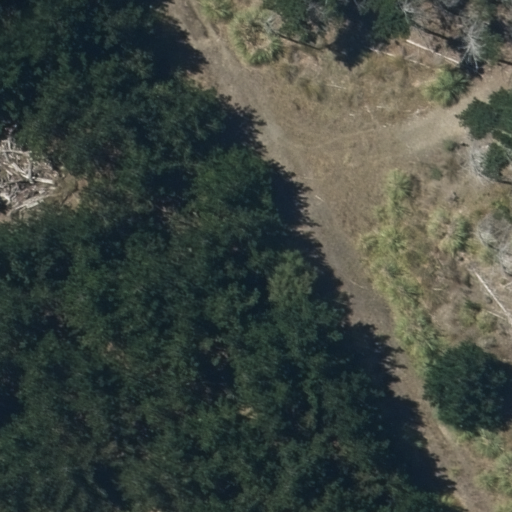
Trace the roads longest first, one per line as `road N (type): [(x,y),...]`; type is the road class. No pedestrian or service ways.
road 1 (track): [(212,0),(511,487)]
road 2 (track): [(293,128),(511,35)]
